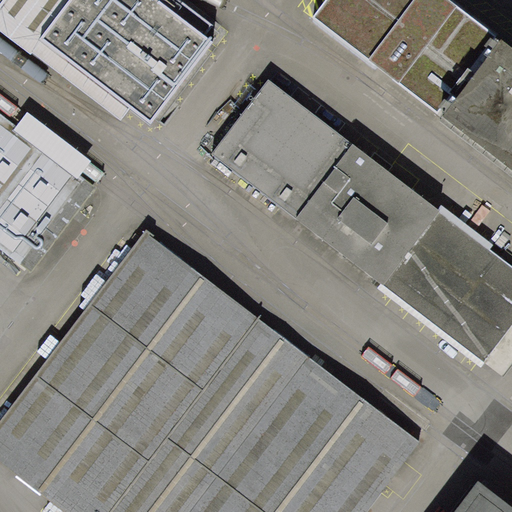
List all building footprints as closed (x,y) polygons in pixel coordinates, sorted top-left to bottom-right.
[(73,0),(43,39),(149,120),(208,43),(152,0),(73,0)] [(491,22),(460,0),(314,0),(306,12),(433,104),(491,22)] [(511,181),(511,50),(507,47),(444,129),(511,181)] [(349,138),(265,75),(208,150),(294,213),(349,138)] [(29,112),(16,129),(78,178),(91,161),(29,112)] [(0,247),(27,269),(91,188),(78,178),(16,129),(0,117),(0,247)] [(439,211),(349,138),(294,213),(379,285),(439,211)] [(511,320),(511,266),(439,211),(379,285),(482,360),(511,320)] [(0,467),(60,511),(379,511),(425,450),(150,246),(0,446),(0,467)]
